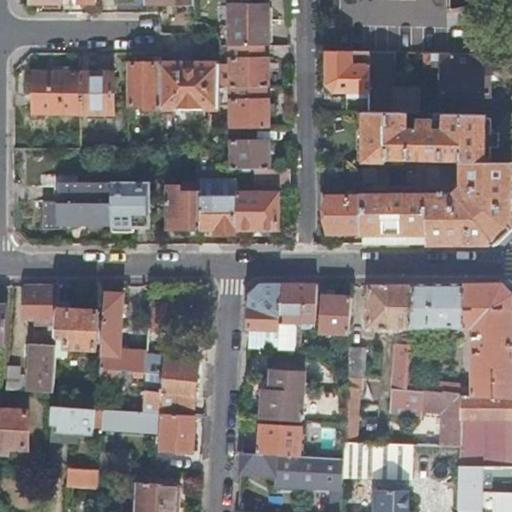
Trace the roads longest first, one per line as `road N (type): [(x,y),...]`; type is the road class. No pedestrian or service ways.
road 1 (residential): [(304,0),(306,265)]
road 2 (residential): [(227,264),(217,511)]
road 3 (residential): [(0,263),(227,264)]
road 4 (residential): [(306,265),(511,264)]
road 5 (residential): [(0,31),(145,30)]
